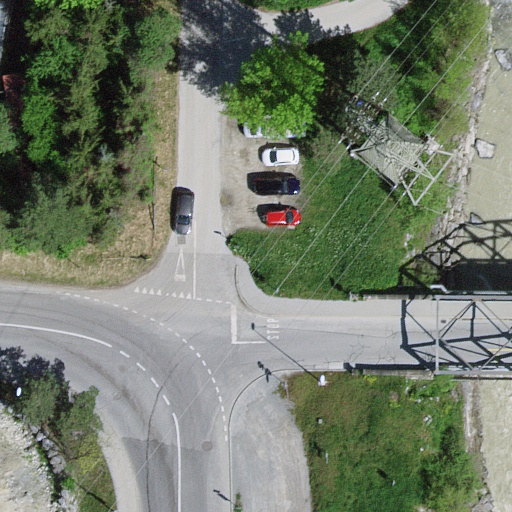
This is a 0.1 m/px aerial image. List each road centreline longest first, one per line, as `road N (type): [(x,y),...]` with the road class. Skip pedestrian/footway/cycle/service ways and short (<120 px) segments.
road 1 (unclassified): [(202,0),(190,342)]
road 2 (tertiary): [(190,342),(511,333)]
road 3 (track): [(394,0),(384,11),(202,31)]
road 4 (tertiary): [(0,324),(190,342)]
road 5 (unclassified): [(190,342),(179,511)]
